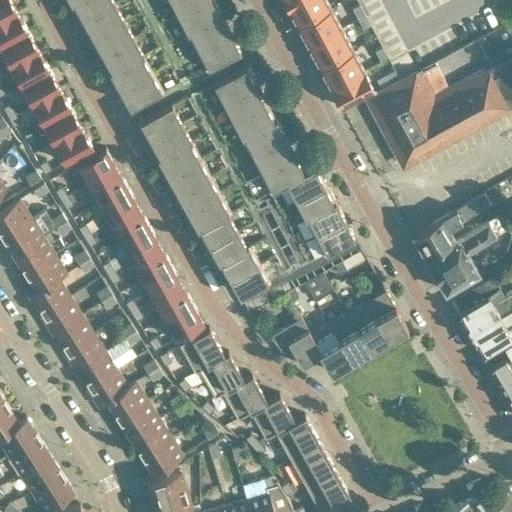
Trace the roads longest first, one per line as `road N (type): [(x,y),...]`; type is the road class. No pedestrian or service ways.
road 1 (residential): [(374,507),(313,400),(230,333),(41,0)]
road 2 (residential): [(257,0),(431,317),(511,444)]
road 3 (residential): [(0,313),(115,511)]
road 4 (residential): [(374,507),(511,450)]
